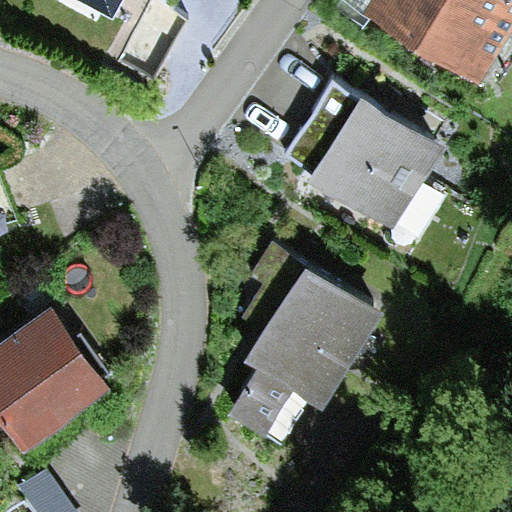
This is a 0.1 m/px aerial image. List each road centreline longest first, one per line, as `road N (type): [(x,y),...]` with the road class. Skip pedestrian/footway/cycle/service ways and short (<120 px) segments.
road 1 (residential): [(129,511),(146,457),(161,261),(154,164)]
road 2 (residential): [(154,164),(290,0)]
road 3 (residential): [(154,164),(0,69)]
